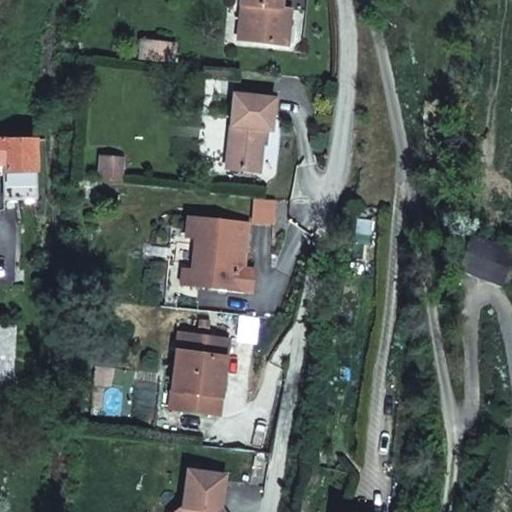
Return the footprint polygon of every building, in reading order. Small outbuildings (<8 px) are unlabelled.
[(249,6),(246,41),(286,45),(290,9),(281,8),(281,0),(239,0),(240,5),(249,6)] [(240,5),(236,40),(246,41),(249,6),(240,5)] [(150,44),(149,61),(176,64),(178,47),(150,44)] [(233,92),(225,170),(258,173),(263,132),(270,133),(274,97),(233,92)] [(3,178),(3,189),(36,188),(35,138),(4,139),(3,167),(3,178)] [(107,159),(105,182),(124,184),(126,162),(107,159)] [(3,189),(3,199),(36,198),(36,188),(3,189)] [(275,201),(257,199),(255,221),(274,223),(275,201)] [(185,277),(184,292),(256,298),(258,275),(247,274),(250,229),(189,226),(187,245),(197,246),(195,278),(185,277)] [(511,251),(470,236),(458,269),(501,285),(511,252),(511,251)] [(174,412),(222,417),(224,396),(218,396),(224,345),(182,340),(174,412)] [(218,396),(224,396),(230,345),(224,345),(218,396)] [(227,511),(224,509),(229,476),(192,472),(187,507),(181,511),(227,511)]
